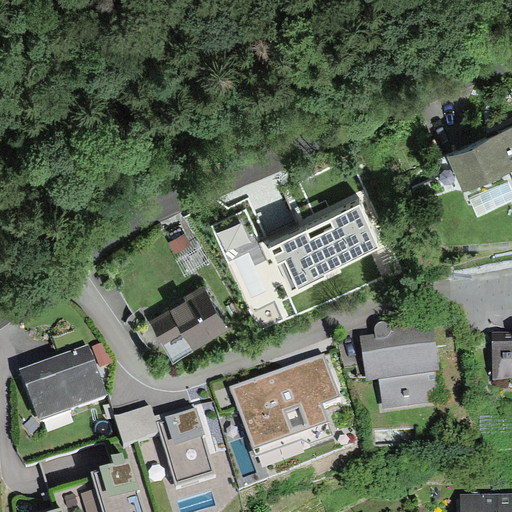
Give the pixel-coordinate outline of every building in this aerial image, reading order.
[(511,127),(454,152),(467,183),(511,164),(511,127)] [(209,223),(259,331),(288,318),(279,298),(393,246),(368,193),(264,241),(247,205),(209,223)] [(214,283),(146,320),(168,360),(236,323),(214,283)] [(511,307),(501,307),(502,386),(511,385),(511,307)] [(434,330),(367,343),(380,409),(447,397),(434,330)] [(94,353),(21,387),(41,430),(114,395),(94,353)] [(313,365),(234,398),(259,459),(339,426),(313,365)] [(197,416),(156,429),(176,495),(217,482),(197,416)] [(113,472),(90,479),(99,511),(147,511),(133,466),(127,468),(125,460),(111,465),(113,472)] [(511,511),(511,493),(460,495),(460,511),(511,511)]
